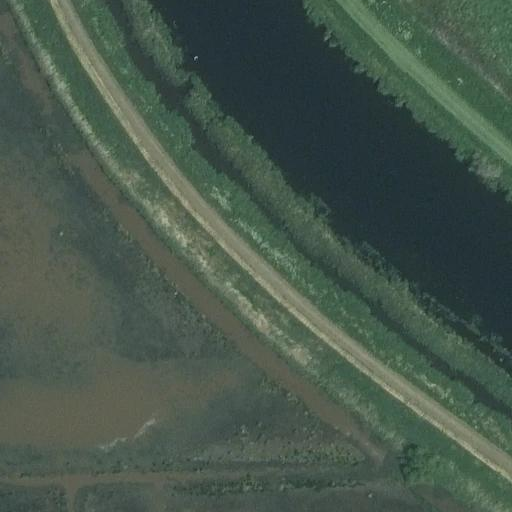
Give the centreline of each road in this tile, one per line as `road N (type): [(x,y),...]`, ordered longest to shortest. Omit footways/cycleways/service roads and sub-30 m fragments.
road 1 (track): [(59,0),(178,189),(385,381),(511,475)]
road 2 (track): [(343,0),(389,56),(511,166)]
